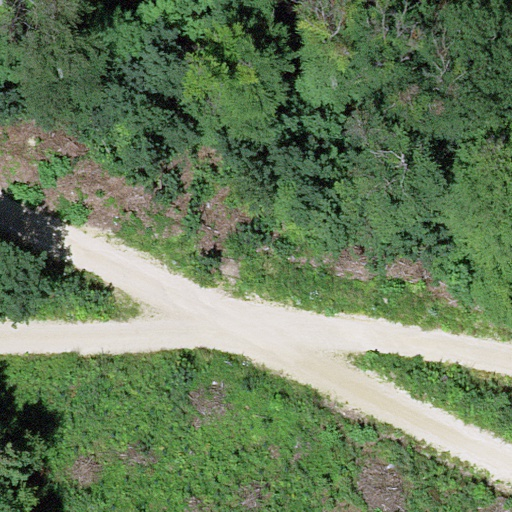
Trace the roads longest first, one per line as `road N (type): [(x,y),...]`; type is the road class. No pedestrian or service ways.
road 1 (track): [(243,325),(511,462)]
road 2 (track): [(0,194),(95,237),(243,325)]
road 3 (track): [(243,325),(396,340),(511,365)]
road 4 (track): [(0,327),(243,325)]
